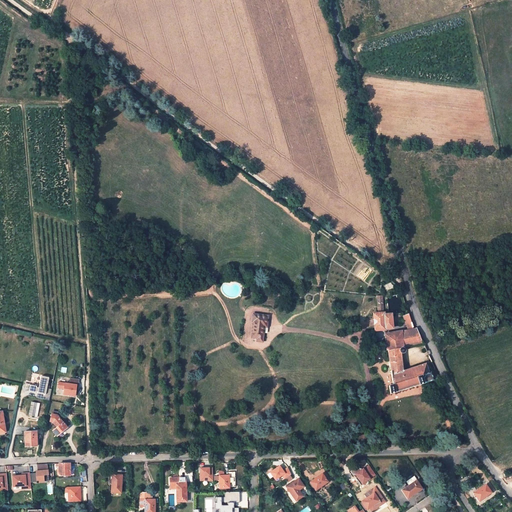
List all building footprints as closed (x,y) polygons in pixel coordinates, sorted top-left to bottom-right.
[(392,314),(388,314),(384,314),(382,296),(377,296),(376,313),(374,313),(375,330),(393,328),(392,314)] [(408,330),(414,330),(408,314),(402,316),(408,330)] [(266,315),(251,316),(251,323),(252,323),(252,339),(257,339),(257,342),(262,342),(262,329),(267,329),(266,315)] [(417,329),(414,330),(408,330),(384,334),(393,384),(389,385),(391,394),(433,380),(430,373),(428,374),(425,365),(403,371),(400,353),(404,353),(403,348),(424,346),(417,329)] [(31,385),(30,392),(36,393),(37,392),(39,393),(38,399),(50,401),(53,390),(48,389),(50,379),(42,377),(39,389),(37,388),(38,387),(31,385)] [(77,386),(59,382),(58,388),(64,389),(63,395),(75,397),(77,386)] [(38,403),(33,403),(33,402),(30,416),(35,417),(38,403)] [(57,415),(52,414),(51,422),(54,423),(58,428),(53,431),(54,433),(55,432),(58,436),(70,426),(62,415),(59,418),(57,415)] [(37,432),(25,432),(25,447),(37,447),(37,432)] [(59,464),(59,466),(59,470),(58,470),(58,473),(60,473),(60,476),(70,475),(70,463),(59,464)] [(37,473),(30,474),(31,482),(49,481),(47,464),(37,464),(37,472),(39,471),(39,474),(37,474),(37,473)] [(276,480),(282,475),(285,479),(291,474),(288,468),(283,472),(280,467),(271,473),(276,480)] [(212,475),(210,475),(210,468),(200,468),(200,481),(213,481),(212,475)] [(235,485),(235,470),(229,470),(229,475),(219,476),(219,480),(219,488),(229,488),(229,486),(235,485)] [(21,476),(14,477),(15,487),(20,487),(20,489),(31,489),(31,482),(30,474),(30,472),(21,473),(21,476)] [(310,482),(315,490),(328,482),(322,474),(310,482)] [(121,493),(122,475),(112,475),(111,492),(121,493)] [(176,486),(177,489),(177,502),(186,501),(186,478),(170,478),(170,486),(176,486)] [(292,495),(298,490),(303,486),(298,479),(286,487),(292,495)] [(407,498),(422,489),(416,481),(402,490),(407,498)] [(350,484),(354,490),(362,484),(368,492),(374,488),(366,487),(362,482),(357,486),(354,482),(350,484)] [(362,484),(354,490),(367,508),(366,509),(367,511),(371,509),(372,511),(376,509),(376,508),(382,504),(381,503),(384,501),(375,487),(374,488),(368,492),(362,484)] [(485,485),(474,493),(479,501),(491,492),(485,485)] [(80,487),(65,488),(65,493),(68,493),(68,502),(80,501),(80,487)] [(298,490),(292,495),(296,501),(303,496),(298,490)] [(225,497),(216,497),(216,503),(216,505),(215,505),(215,511),(219,511),(238,511),(239,508),(234,508),(234,503),(240,503),(240,492),(225,492),(225,497)] [(154,511),(155,500),(152,500),(151,493),(140,493),(140,507),(145,507),(144,511),(154,511)]
